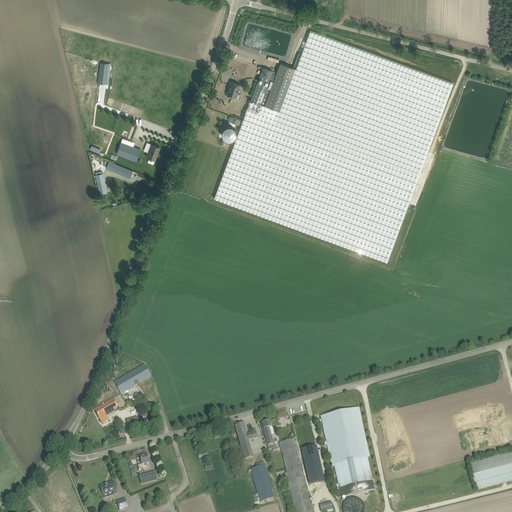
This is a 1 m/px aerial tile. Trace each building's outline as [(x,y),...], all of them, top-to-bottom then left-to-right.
[(258,68),(262,70),(251,100),(250,99),(243,120),(214,198),(387,262),(407,208),(417,181),(419,176),(453,83),(310,30),(309,29),(306,37),(305,40),(300,53),(295,68),(293,67),(290,66),(280,63),(277,72),(273,71),(263,67),(259,66),(258,68)] [(106,84),(108,74),(109,74),(110,72),(108,72),(109,64),(100,62),(97,83),(106,84)] [(228,90),(227,94),(235,98),(237,93),(238,93),(241,85),(231,81),(227,90),(228,90)] [(220,139),(233,139),(233,126),(221,126),(220,139)] [(141,149),(125,143),(121,142),(116,154),(120,155),(136,161),(141,149)] [(160,147),(155,146),(151,144),(146,157),(155,160),(160,147)] [(133,171),(109,161),(106,168),(130,178),(133,171)] [(99,194),(107,192),(103,172),(95,174),(99,194)] [(144,365),(114,382),(121,394),(151,376),(144,365)] [(109,421),(107,417),(115,412),(113,409),(118,406),(114,398),(94,410),(103,425),(109,421)] [(341,496),(375,490),(368,457),(369,456),(360,407),(322,414),(336,489),(340,488),(341,496)] [(286,411),(276,414),(278,419),(287,417),(286,411)] [(137,417),(126,420),(128,427),(139,424),(137,417)] [(269,428),(271,428),(270,422),(265,423),(266,425),(262,426),(263,430),(262,430),(267,446),(269,450),(272,449),(273,451),(275,450),(269,428)] [(257,437),(256,432),(246,434),(243,424),(235,426),(236,431),(245,460),(253,458),(248,440),(257,437)] [(295,511),(312,511),(295,438),(279,442),(287,472),(286,472),(295,511)] [(316,446),(301,449),(309,484),(324,481),(316,446)] [(511,451),(469,462),(476,489),(511,480),(511,451)] [(140,457),(142,464),(138,465),(139,470),(148,468),(147,464),(149,464),(147,455),(140,457)] [(252,495),(254,504),(274,497),(265,465),(264,465),(263,462),(255,465),(256,467),(250,469),(257,493),(252,495)] [(155,471),(139,476),(141,485),(157,481),(155,471)] [(111,495),(110,492),(116,490),(112,481),(99,486),(102,495),(103,495),(104,498),(111,495)] [(346,499),(346,511),(363,511),(362,498),(346,499)] [(117,502),(119,508),(118,509),(118,510),(127,507),(125,500),(117,502)] [(321,511),(324,511),(333,510),(331,502),(319,505),(321,511)]
